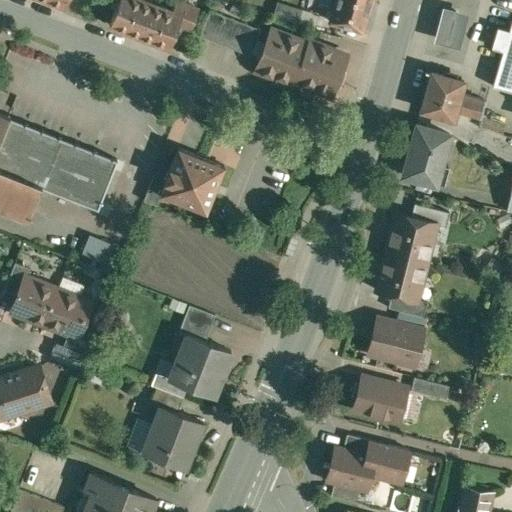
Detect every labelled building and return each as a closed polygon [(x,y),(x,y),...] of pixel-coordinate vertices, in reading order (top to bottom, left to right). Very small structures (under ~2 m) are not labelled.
[(150,0),(119,0),(119,1),(110,24),(170,47),(179,24),(183,13),(173,9),(150,0)] [(200,8),(179,0),(176,0),(173,9),(183,13),(179,24),(192,29),(200,8)] [(371,2),(363,0),(335,0),(330,19),(363,29),(371,2)] [(280,2),(276,16),(302,24),(307,10),(280,2)] [(470,12),(444,5),(434,40),(460,47),(470,12)] [(262,29),(211,9),(201,35),(252,55),(262,29)] [(511,16),(511,17),(508,29),(497,26),(491,46),(503,50),(493,85),(511,90),(511,16)] [(309,42),(272,28),(267,42),(263,40),(258,53),(262,55),(256,69),(277,77),(279,73),(294,79),(293,83),(294,83),(297,77),(312,83),(311,87),(332,95),(337,81),(341,82),(346,69),(342,68),(348,54),(336,49),(310,39),(309,42)] [(340,38),(314,28),(310,39),(336,49),(340,38)] [(466,80),(433,71),(430,83),(429,82),(425,96),(426,96),(423,109),(454,118),(457,110),(481,117),(486,99),(462,92),(466,80)] [(0,110),(0,207),(27,219),(41,185),(98,208),(117,159),(9,116),(10,114),(0,110)] [(450,132),(418,123),(404,174),(437,183),(437,182),(445,184),(450,166),(442,164),(450,132)] [(226,165),(179,147),(171,167),(170,166),(170,168),(166,179),(165,179),(165,180),(166,180),(161,193),(162,193),(207,211),(226,165)] [(154,174),(144,200),(157,205),(162,193),(161,193),(166,180),(165,180),(165,179),(154,174)] [(451,211),(416,202),(412,216),(432,221),(432,222),(438,224),(447,226),(451,211)] [(412,216),(397,212),(388,250),(429,261),(438,224),(432,222),(432,221),(412,216)] [(60,245),(82,253),(89,234),(78,231),(75,238),(64,234),(60,245)] [(122,247),(89,234),(82,253),(115,265),(122,247)] [(429,261),(388,250),(378,289),(394,293),(413,298),(413,297),(419,299),(429,261)] [(14,260),(3,288),(17,294),(24,274),(26,275),(29,266),(14,260)] [(26,275),(24,274),(17,294),(11,308),(44,321),(57,287),(26,275)] [(90,301),(57,287),(44,321),(77,334),(90,301)] [(413,298),(394,293),(390,307),(425,316),(429,301),(419,299),(413,297),(413,298)] [(217,314),(190,303),(180,330),(188,334),(189,332),(207,339),(217,314)] [(424,328),(378,316),(369,351),(416,363),(424,328)] [(207,339),(189,332),(188,334),(171,377),(178,379),(177,380),(190,385),(215,394),(233,349),(207,339)] [(84,352),(55,341),(49,356),(78,367),(84,352)] [(38,364),(0,376),(0,414),(12,410),(16,413),(50,401),(38,364)] [(171,377),(158,372),(153,384),(159,386),(185,396),(190,385),(177,380),(178,379),(171,377)] [(408,386),(363,374),(355,407),(368,411),(371,416),(380,418),(385,415),(399,419),(408,386)] [(450,384),(415,375),(412,388),(446,397),(450,384)] [(185,396),(159,386),(152,403),(161,407),(162,405),(180,411),(185,396)] [(180,411),(162,405),(161,407),(144,452),(187,469),(206,421),(180,411)] [(371,438),(348,432),(344,448),(367,454),(371,438)] [(344,448),(336,446),(328,477),(335,479),(361,486),(367,487),(371,472),(402,480),(410,448),(371,438),(367,454),(344,448)] [(151,511),(156,499),(114,483),(115,480),(91,472),(85,490),(92,493),(84,511),(151,511)] [(361,486),(335,479),(331,495),(357,501),(361,486)] [(487,511),(492,491),(467,486),(462,508),(483,511),(487,511)] [(62,511),(65,505),(20,488),(11,511),(14,511),(62,511)]
